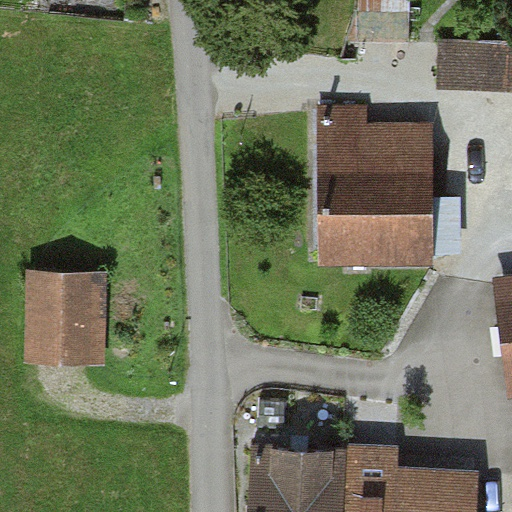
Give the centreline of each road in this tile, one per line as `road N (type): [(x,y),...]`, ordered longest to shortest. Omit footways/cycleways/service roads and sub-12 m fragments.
road 1 (residential): [(511,235),(480,263),(434,343),(404,371),(355,376),(203,359)]
road 2 (unclassified): [(192,0),(203,359)]
road 3 (unknown): [(196,69),(342,75),(403,94),(454,121),(511,185)]
road 4 (unclassified): [(203,359),(211,511)]
